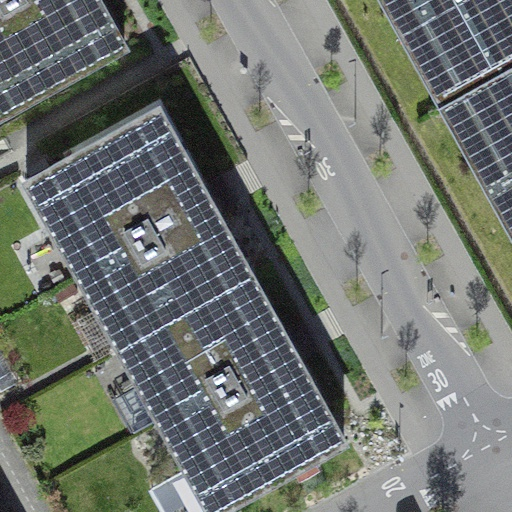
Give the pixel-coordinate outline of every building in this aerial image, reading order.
[(0,0),(0,114),(124,45),(99,0),(0,0)] [(511,0),(385,0),(443,104),(511,65),(511,0)] [(511,65),(443,104),(511,227),(511,65)] [(119,346),(251,273),(218,214),(223,211),(216,198),(208,185),(204,188),(158,106),(26,179),(119,346)] [(211,511),(213,511),(344,439),(300,360),(305,357),(297,344),(290,331),(285,334),(251,273),(119,346),(211,511)] [(199,511),(187,476),(159,486),(168,511),(199,511)]
